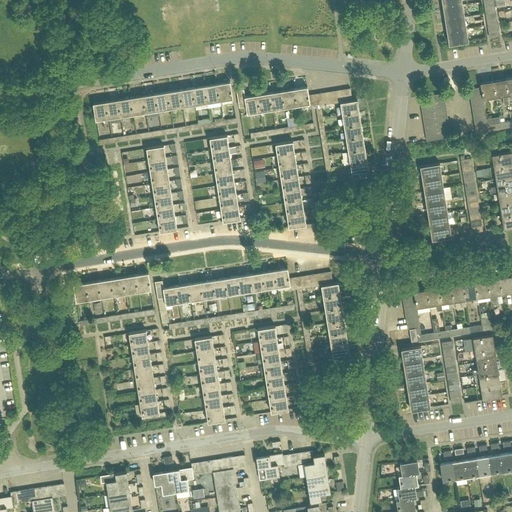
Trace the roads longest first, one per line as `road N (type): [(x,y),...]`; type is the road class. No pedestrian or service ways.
road 1 (unclassified): [(0,94),(239,58),(404,70)]
road 2 (residential): [(11,273),(228,239),(384,255)]
road 3 (unclassified): [(384,255),(404,70)]
road 4 (unclassified): [(365,434),(384,255)]
road 5 (residential): [(365,434),(511,415)]
